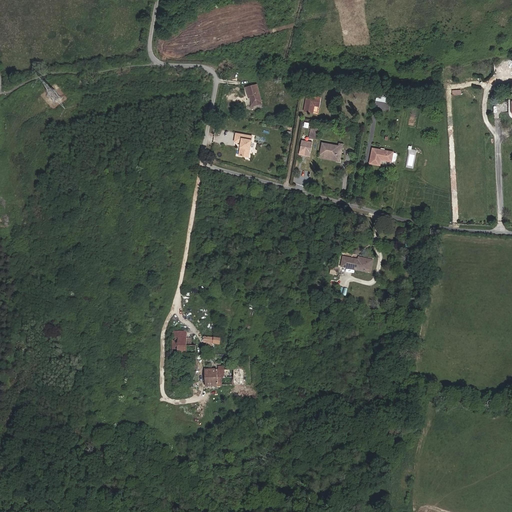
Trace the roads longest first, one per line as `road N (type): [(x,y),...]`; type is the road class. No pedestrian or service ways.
road 1 (unclassified): [(157,0),(152,57),(216,77),(200,164),(423,225),(511,233)]
road 2 (track): [(499,232),(498,134),(486,121),(494,79)]
